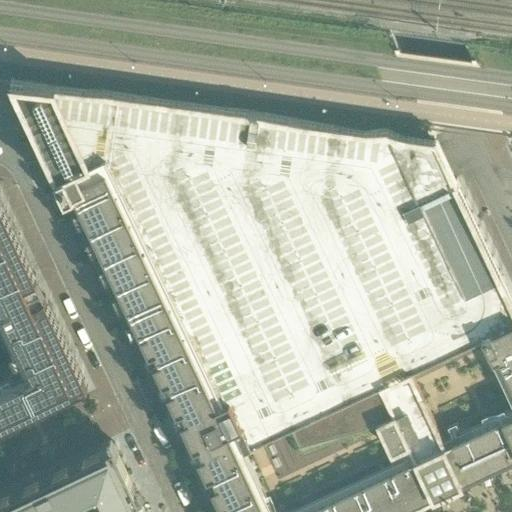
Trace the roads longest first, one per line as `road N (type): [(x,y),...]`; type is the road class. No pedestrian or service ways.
road 1 (secondary): [(0,33),(511,103)]
road 2 (secondary): [(511,77),(0,7)]
road 3 (residential): [(5,131),(183,511)]
road 4 (unclassified): [(511,233),(403,0)]
